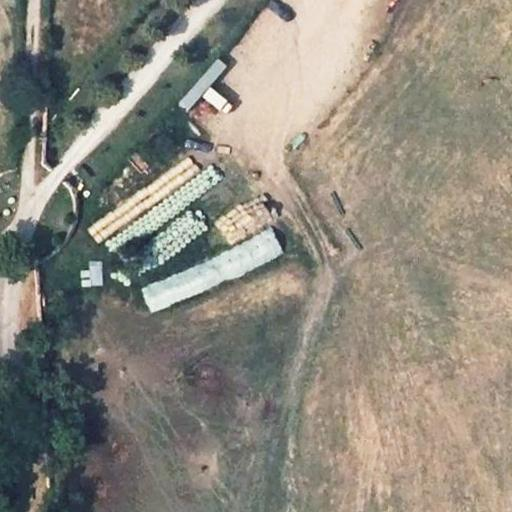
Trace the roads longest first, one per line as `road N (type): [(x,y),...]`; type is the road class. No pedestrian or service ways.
road 1 (unclassified): [(0,286),(15,269),(36,0)]
road 2 (residential): [(0,312),(31,511)]
